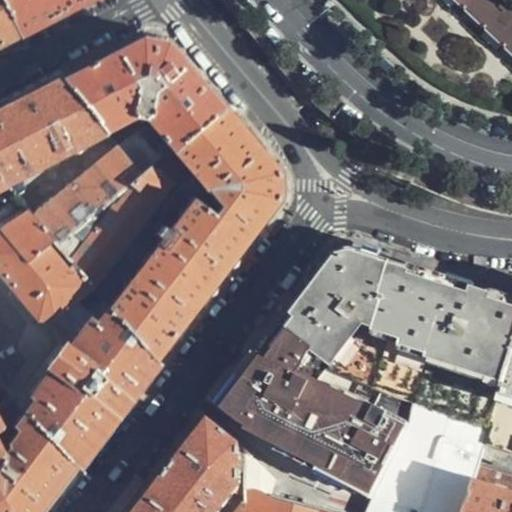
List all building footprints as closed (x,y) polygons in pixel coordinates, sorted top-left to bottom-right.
[(0,0),(0,3),(16,34),(53,15),(82,0),(0,0)] [(511,0),(452,0),(511,56),(511,0)] [(0,42),(16,34),(0,3),(0,42)] [(171,150),(223,108),(192,72),(167,42),(142,37),(100,58),(61,79),(105,132),(141,113),(171,150)] [(0,180),(2,183),(105,132),(61,79),(23,98),(0,109),(0,180)] [(109,307),(155,361),(171,339),(202,299),(245,243),(279,199),(279,174),(250,142),(223,108),(171,150),(158,160),(141,175),(55,244),(91,287),(185,166),(202,189),(109,307)] [(136,131),(117,146),(141,175),(158,160),(136,131)] [(117,146),(31,216),(55,244),(141,175),(117,146)] [(55,244),(31,216),(0,251),(0,273),(39,319),(52,320),(91,287),(55,244)] [(259,355),(366,411),(373,389),(489,424),(511,352),(511,305),(487,298),(404,274),(407,267),(353,251),(336,254),(305,295),(259,355)] [(119,408),(155,361),(109,307),(94,325),(89,323),(68,349),(64,347),(51,366),(54,369),(33,396),(35,399),(24,412),(75,465),(119,408)] [(511,352),(489,424),(478,456),(478,460),(511,471),(511,352)] [(239,381),(219,407),(375,492),(407,430),(366,411),(259,355),(239,381)] [(0,400),(8,395),(0,378),(0,400)] [(38,511),(53,494),(75,465),(24,412),(14,427),(18,433),(0,452),(0,511),(38,511)] [(219,511),(242,484),(249,491),(249,483),(243,476),(245,438),(208,421),(171,470),(138,511),(219,511)] [(463,511),(472,478),(474,472),(478,460),(478,456),(448,445),(430,511),(325,511),(264,495),(273,455),(253,442),(249,483),(249,491),(249,498),(237,511),(463,511)] [(511,471),(478,460),(474,472),(511,483),(511,471)] [(511,511),(511,490),(472,478),(463,511),(511,511)]
